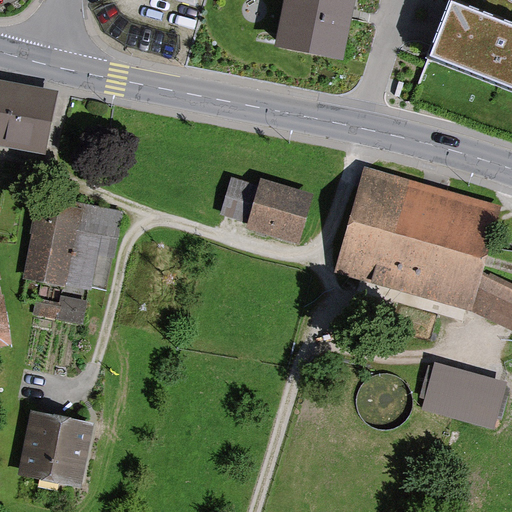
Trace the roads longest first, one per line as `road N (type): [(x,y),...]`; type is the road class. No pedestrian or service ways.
road 1 (secondary): [(48,65),(365,128),(511,169)]
road 2 (track): [(256,511),(301,363),(328,315),(330,234),(365,128)]
road 3 (track): [(89,190),(283,257),(310,255),(330,234)]
road 4 (track): [(171,223),(147,223),(123,255),(95,373)]
